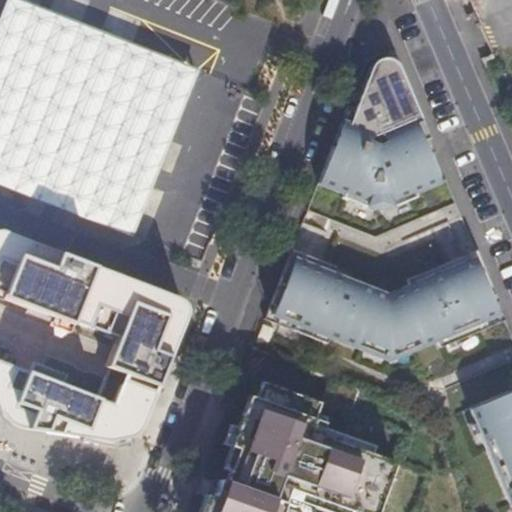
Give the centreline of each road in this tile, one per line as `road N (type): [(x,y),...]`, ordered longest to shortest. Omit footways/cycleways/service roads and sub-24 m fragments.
road 1 (residential): [(145,511),(344,0)]
road 2 (residential): [(511,208),(426,0)]
